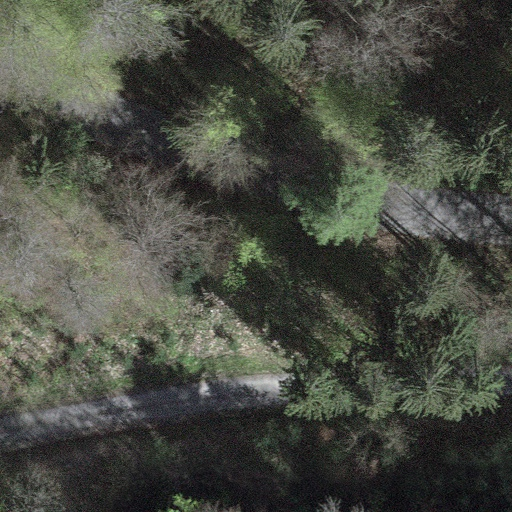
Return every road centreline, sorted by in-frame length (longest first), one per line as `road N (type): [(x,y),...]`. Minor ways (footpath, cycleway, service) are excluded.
road 1 (unclassified): [(0,75),(331,198),(511,219)]
road 2 (track): [(511,379),(260,387),(0,431)]
